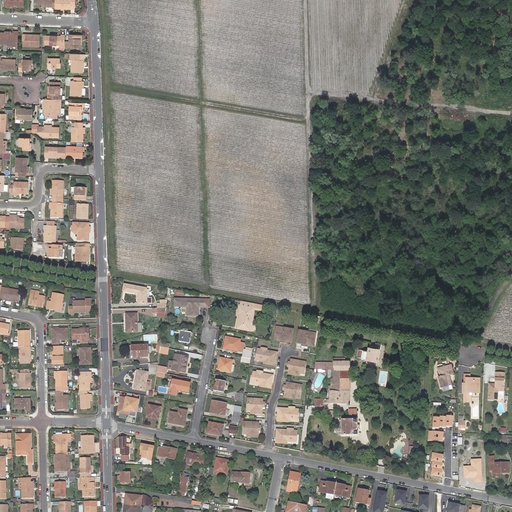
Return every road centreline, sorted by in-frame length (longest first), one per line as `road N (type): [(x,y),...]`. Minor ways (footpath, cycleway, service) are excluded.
road 1 (track): [(102,0),(114,271),(315,310),(306,0)]
road 2 (track): [(197,0),(206,288)]
road 3 (residential): [(281,457),(511,501)]
road 4 (track): [(511,112),(410,107),(307,86)]
road 5 (track): [(106,85),(307,119)]
road 6 (residential): [(92,23),(99,171)]
road 7 (residential): [(104,281),(106,423)]
road 8 (residential): [(0,311),(38,324),(41,422)]
road 9 (residential): [(99,171),(44,169),(37,201),(0,205)]
